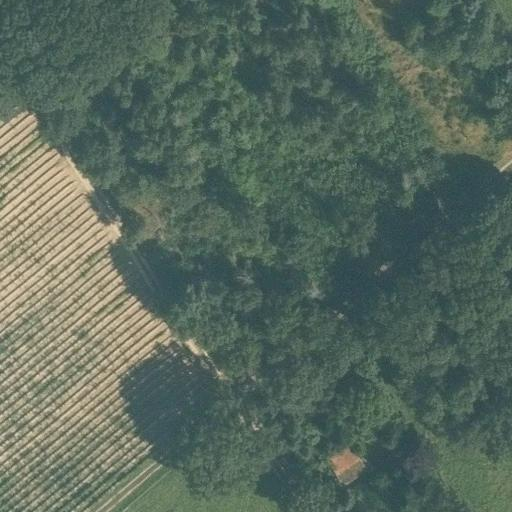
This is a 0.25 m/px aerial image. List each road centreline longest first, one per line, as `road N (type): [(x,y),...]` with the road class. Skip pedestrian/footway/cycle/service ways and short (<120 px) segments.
road 1 (track): [(245,417),(0,27)]
road 2 (track): [(305,511),(245,417),(511,197)]
road 3 (track): [(245,417),(135,511)]
